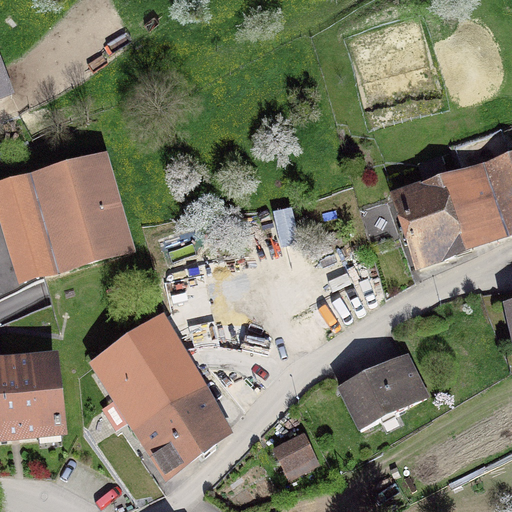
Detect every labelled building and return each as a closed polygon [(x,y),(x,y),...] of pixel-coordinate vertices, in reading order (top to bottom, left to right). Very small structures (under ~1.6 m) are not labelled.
[(511,159),(488,168),(511,232),(511,231),(511,159)] [(394,200),(418,270),(448,182),(440,160),(419,167),(426,189),(394,200)] [(128,252),(102,163),(0,193),(0,216),(39,205),(52,248),(55,247),(62,270),(58,271),(59,272),(128,252)] [(488,168),(448,182),(418,270),(511,234),(511,233),(511,232),(488,168)] [(94,367),(141,440),(171,423),(207,402),(193,377),(206,371),(197,353),(219,347),(214,324),(169,335),(161,321),(94,367)] [(271,344),(245,337),(242,351),(267,357),(271,344)] [(406,360),(341,393),(361,433),(426,399),(406,360)] [(0,441),(61,435),(54,363),(0,368),(0,441)] [(207,402),(171,423),(225,435),(207,402)] [(166,479),(225,435),(171,423),(141,440),(166,479)] [(303,440),(275,454),(289,480),(317,465),(303,440)]
